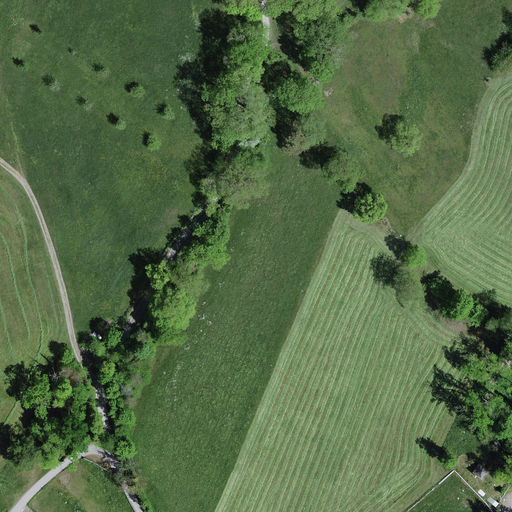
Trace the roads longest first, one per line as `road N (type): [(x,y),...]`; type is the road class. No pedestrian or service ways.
road 1 (track): [(259,0),(267,37),(229,168),(172,251),(98,387)]
road 2 (track): [(98,387),(79,357),(23,181),(0,163)]
road 3 (unclassified): [(15,511),(81,452),(101,450),(139,511)]
